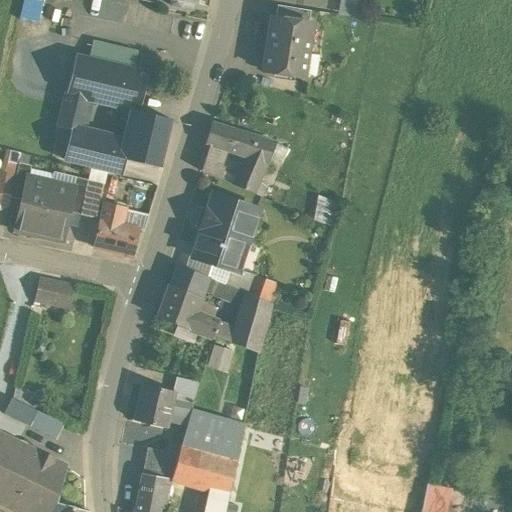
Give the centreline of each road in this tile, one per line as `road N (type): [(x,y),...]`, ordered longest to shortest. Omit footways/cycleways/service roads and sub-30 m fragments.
road 1 (residential): [(229,0),(144,282)]
road 2 (residential): [(144,282),(111,404),(103,511)]
road 3 (residential): [(144,282),(0,253)]
